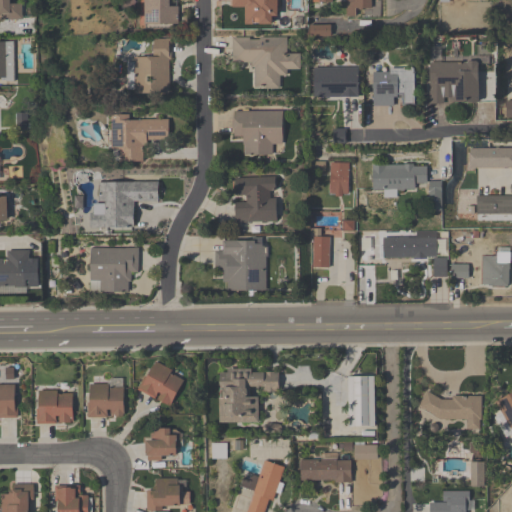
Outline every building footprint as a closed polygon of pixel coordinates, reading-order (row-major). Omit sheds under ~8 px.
[(10,0),(0,0),(0,20),(22,20),(22,5),(11,5),(10,0)] [(140,0),(142,27),(173,26),(171,0),(140,0)] [(232,0),(232,8),(244,8),(244,25),(278,25),(278,0),(232,0)] [(345,0),(345,14),(374,13),(373,0),(345,0)] [(288,37),(231,38),(232,64),(253,64),(254,90),(284,90),(283,70),(299,69),(298,55),(288,55),(288,37)] [(170,41),(152,41),(152,59),(128,60),(129,95),(172,94),(170,41)] [(15,42),(0,42),(0,81),(16,82),(15,42)] [(479,62),(428,62),(428,104),(479,104),(479,62)] [(360,68),(313,68),(313,98),(360,98),(360,68)] [(416,69),(373,69),(373,107),(416,107),(416,69)] [(273,146),(284,146),(284,111),(233,111),(233,137),(243,137),(244,156),(274,156),(273,146)] [(112,153),(120,153),(120,164),(145,164),(145,142),(169,142),(169,119),(112,120),(112,153)] [(511,150),(469,150),(469,170),(511,170),(511,150)] [(329,196),(349,196),(349,164),(329,164),(329,196)] [(428,166),(372,166),(372,192),(417,192),(417,185),(428,185),(428,166)] [(235,224),(277,224),(277,178),(234,178),(235,224)] [(99,204),(105,204),(105,229),(135,229),(135,204),(159,203),(159,183),(98,184),(99,204)] [(442,206),(442,183),(430,183),(430,206),(442,206)] [(0,196),(0,221),(19,222),(19,197),(0,196)] [(511,196),(476,197),(476,216),(511,215),(511,196)] [(383,259),(438,259),(437,231),(408,231),(408,239),(383,239),(383,259)] [(329,237),(313,237),(313,269),(329,269),(329,237)] [(215,253),(215,272),(223,272),(223,293),(267,292),(266,242),(223,242),(223,253),(215,253)] [(91,294),(130,294),(130,275),(139,274),(139,250),(91,250),(91,294)] [(511,287),(511,250),(492,250),(492,256),(481,256),(481,287),(511,287)] [(29,251),(7,251),(7,260),(0,260),(0,289),(29,289),(29,251)] [(434,276),(446,276),(446,263),(434,263),(434,276)] [(469,278),(469,266),(450,266),(450,278),(469,278)] [(138,391),(171,408),(186,378),(153,361),(138,391)] [(279,372),(220,372),(219,424),(258,424),(259,393),(279,393),(279,372)] [(349,377),(349,428),(375,428),(375,377),(349,377)] [(124,417),(124,381),(88,381),(88,417),(124,417)] [(0,385),(0,419),(16,419),(16,386),(0,385)] [(74,424),(74,391),(38,391),(38,424),(74,424)] [(511,437),(511,392),(495,401),(501,413),(494,416),(506,441),(511,437)] [(482,398),(422,396),(422,419),(467,420),(467,430),(481,430),(482,398)] [(146,439),(146,461),(175,461),(175,450),(182,450),(182,430),(153,430),(153,439),(146,439)] [(225,459),(225,445),(212,445),(212,459),(225,459)] [(378,445),(354,445),(354,460),(378,460),(378,445)] [(352,460),(300,460),(300,482),(352,482),(352,460)] [(269,511),(283,466),(264,461),(259,479),(250,476),(246,489),(253,491),(247,511),(269,511)] [(470,463),(470,487),(485,487),(485,463),(470,463)] [(147,490),(147,510),(181,510),(181,479),(156,479),(156,490),(147,490)] [(31,511),(32,484),(11,484),(11,494),(1,494),(0,511),(31,511)] [(89,511),(89,497),(80,497),(79,489),(55,489),(55,511),(89,511)] [(470,511),(470,492),(442,492),(442,503),(429,503),(429,511),(470,511)]
